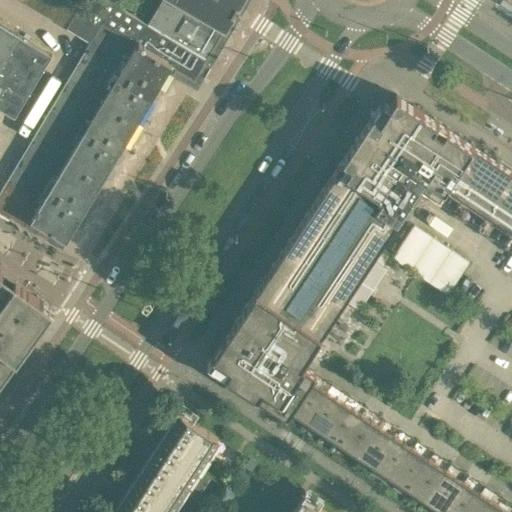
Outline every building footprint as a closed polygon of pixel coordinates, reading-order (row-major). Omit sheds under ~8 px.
[(35,0),(32,6),(44,13),(51,0),(35,0)] [(64,0),(51,0),(44,13),(54,19),(64,0)] [(77,5),(77,4),(69,0),(64,0),(54,19),(65,26),(77,5)] [(77,5),(89,13),(101,19),(170,63),(170,64),(188,74),(189,72),(194,71),(196,72),(205,57),(109,0),(79,0),(77,4),(77,5)] [(160,0),(147,22),(205,57),(214,42),(225,25),(239,0),(160,0)] [(89,13),(77,5),(65,26),(77,33),(89,13)] [(89,40),(101,19),(89,13),(77,33),(89,40)] [(101,19),(89,40),(83,49),(153,92),(170,64),(170,63),(101,19)] [(0,77),(23,38),(0,24),(0,77)] [(51,55),(23,38),(0,77),(0,108),(14,117),(51,55)] [(48,108),(118,151),(153,92),(83,49),(48,108)] [(511,169),(436,119),(412,103),(396,93),(390,103),(382,97),(207,360),(225,372),(286,413),(286,412),(286,411),(287,410),(292,403),(291,402),(308,376),(311,378),(315,370),(302,361),(310,349),(420,182),(437,194),(436,196),(511,246),(511,169)] [(13,166),(48,188),(83,209),(118,151),(48,108),(13,166)] [(48,188),(13,166),(0,188),(0,212),(16,222),(20,229),(25,227),(26,228),(30,235),(34,233),(36,234),(40,241),(44,239),(57,247),(60,248),(66,239),(83,209),(48,188)] [(447,294),(469,261),(413,224),(391,257),(447,294)] [(0,390),(58,311),(36,295),(34,298),(0,273),(0,390)] [(311,378),(308,376),(291,402),(292,403),(287,410),(286,411),(286,412),(286,413),(287,413),(290,408),(305,418),(325,388),(311,378)] [(342,399),(325,388),(305,418),(322,430),(342,399)] [(339,441),(342,436),(359,410),(342,399),(322,430),(339,441)] [(376,422),(359,410),(342,436),(339,441),(356,452),(376,422)] [(168,511),(217,438),(192,421),(181,414),(177,411),(111,511),(168,511)] [(373,463),(377,458),(393,433),(376,422),(356,452),(373,463)] [(410,444),(393,433),(377,458),(373,463),(390,475),(410,444)] [(407,486),(411,481),(427,455),(410,444),(390,475),(407,486)] [(445,466),(427,455),(411,481),(407,486),(424,497),(445,466)] [(441,508),(445,503),(462,478),(445,466),(424,497),(441,508)] [(462,478),(445,503),(441,508),(446,511),(463,511),(479,489),(462,478)] [(487,511),(496,500),(479,489),(463,511),(487,511)] [(326,511),(306,499),(302,496),(291,511),(326,511)] [(511,511),(496,500),(487,511),(511,511)]
